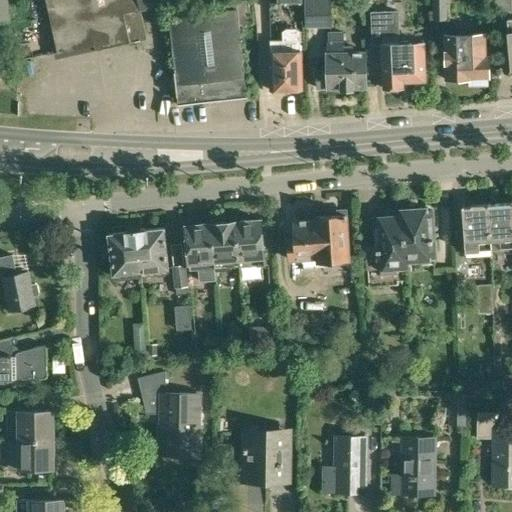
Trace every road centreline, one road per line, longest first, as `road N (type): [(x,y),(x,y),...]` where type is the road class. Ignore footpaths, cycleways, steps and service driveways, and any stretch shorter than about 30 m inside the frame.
road 1 (residential): [(87,205),(511,160)]
road 2 (residential): [(122,511),(84,358),(87,205)]
road 3 (primary): [(0,167),(166,171),(269,151)]
road 4 (primary): [(269,151),(0,134)]
road 5 (primary): [(511,135),(269,151)]
